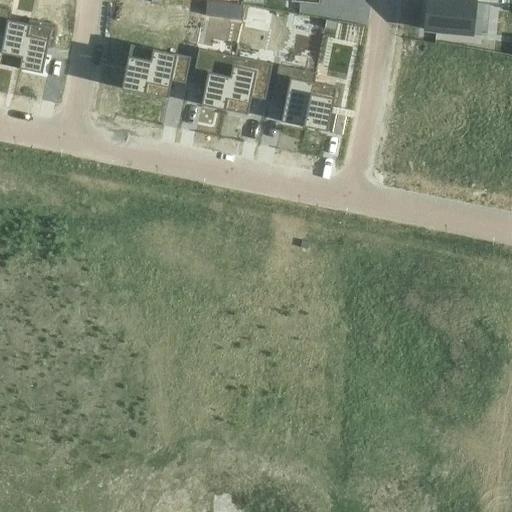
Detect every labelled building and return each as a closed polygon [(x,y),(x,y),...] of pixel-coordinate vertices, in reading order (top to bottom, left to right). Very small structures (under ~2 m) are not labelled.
[(205,0),(204,8),(216,10),(217,2),(205,0)] [(464,0),(427,0),(424,29),(472,34),(475,3),(499,5),(499,0),(466,0),(467,0),(464,0)] [(0,7),(0,58),(8,19),(9,20),(11,10),(0,7)] [(314,18),(312,26),(324,28),(325,20),(314,18)] [(8,19),(0,58),(0,63),(20,68),(29,24),(9,20),(8,19)] [(325,20),(324,28),(336,30),(337,22),(325,20)] [(29,24),(20,68),(42,72),(48,47),(52,48),(56,29),(29,24)] [(125,43),(122,62),(126,63),(121,89),(144,93),(154,49),(125,43)] [(198,48),(193,73),(207,76),(201,105),(224,110),(235,56),(198,48)] [(460,48),(459,56),(471,58),(472,50),(460,48)] [(154,49),(144,93),(168,98),(173,75),(186,78),(190,57),(154,49)] [(472,50),(471,58),(482,60),(484,52),(472,50)] [(235,56),(224,110),(247,114),(252,91),(266,94),(272,64),(235,56)] [(278,65),(272,95),(285,98),(281,121),(304,126),(314,78),(315,78),(316,73),(278,65)] [(314,78),(304,126),(327,131),(332,107),(346,110),(351,86),(315,78),(314,78)] [(413,120),(407,152),(431,157),(437,129),(450,132),(457,101),(414,93),(409,119),(413,120)] [(466,103),(460,134),(474,137),(469,160),(492,165),(501,120),(502,121),(504,111),(466,103)] [(501,120),(492,165),(511,168),(511,122),(502,121),(501,120)]
